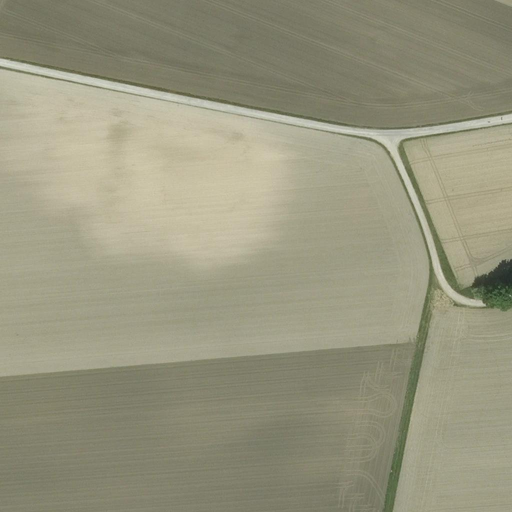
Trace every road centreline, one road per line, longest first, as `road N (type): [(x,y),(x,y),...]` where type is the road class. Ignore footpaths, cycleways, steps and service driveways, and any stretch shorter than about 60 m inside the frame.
road 1 (track): [(0,62),(393,136),(511,118)]
road 2 (track): [(446,284),(426,322),(391,511)]
road 3 (track): [(511,289),(478,298),(446,284),(393,136)]
